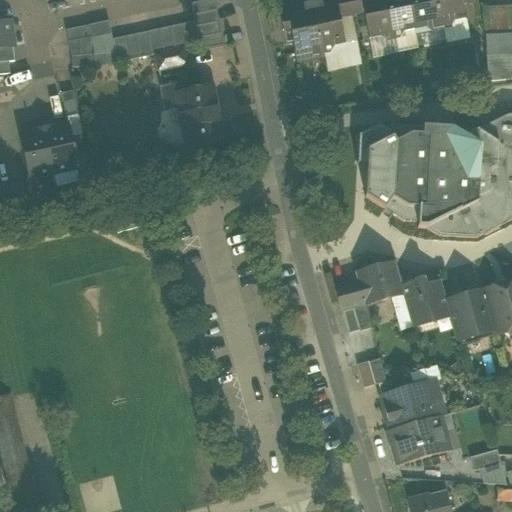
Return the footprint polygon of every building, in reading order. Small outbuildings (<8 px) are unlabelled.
[(209,0),(190,4),(192,16),(216,11),(213,0),(209,0)] [(313,6),(317,25),(323,55),(330,54),(334,48),(345,45),(339,20),(335,0),(325,0),(323,4),(313,6)] [(335,0),(339,20),(351,17),(347,0),(335,0)] [(360,0),(347,0),(351,17),(363,15),(360,0)] [(385,42),(393,41),(384,0),(360,0),(363,15),(369,41),(379,38),(385,42)] [(404,33),(414,31),(407,0),(384,0),(393,41),(400,39),(404,33)] [(436,0),(407,0),(414,31),(425,29),(431,32),(443,30),(436,0)] [(436,0),(443,30),(451,28),(455,23),(465,20),(462,6),(460,0),(436,0)] [(278,8),(283,33),(290,31),(317,25),(313,6),(312,1),(301,3),(278,8)] [(511,7),(483,9),(485,37),(511,35),(511,7)] [(194,22),(195,27),(218,22),(216,11),(192,16),(194,22)] [(345,45),(357,43),(351,17),(339,20),(345,45)] [(443,30),(446,44),(469,40),(466,20),(465,20),(455,23),(451,28),(443,30)] [(108,22),(89,26),(91,39),(111,35),(108,22)] [(187,48),(199,46),(197,39),(195,27),(194,22),(182,25),(187,48)] [(195,27),(197,39),(221,34),(218,22),(195,27)] [(8,24),(0,24),(0,48),(12,47),(8,24)] [(182,49),(187,48),(182,25),(170,27),(175,51),(182,49)] [(324,59),(323,55),(317,25),(290,31),(292,44),(297,64),(324,59)] [(65,31),(68,43),(91,39),(89,26),(65,31)] [(164,53),(175,51),(170,27),(159,30),(164,53)] [(446,44),(443,30),(431,32),(425,29),(414,31),(418,50),(418,51),(446,46),(446,44)] [(155,55),(164,53),(159,30),(147,32),(152,56),(155,55)] [(286,45),(292,44),(290,31),(283,33),(286,45)] [(418,50),(414,31),(404,33),(400,39),(393,41),(395,54),(418,50)] [(141,58),(152,56),(147,32),(135,35),(141,58)] [(199,46),(200,50),(223,45),(221,34),(197,39),(199,46)] [(111,35),(91,39),(95,55),(106,54),(115,53),(112,40),(111,35)] [(129,61),(141,58),(135,35),(124,37),(129,61)] [(511,35),(485,37),(486,58),(511,56),(511,35)] [(117,63),(129,61),(124,37),(112,40),(115,53),(117,63)] [(395,54),(393,41),(385,42),(379,38),(369,41),(372,59),(395,54)] [(68,43),(70,57),(95,55),(91,39),(68,43)] [(357,43),(345,45),(349,69),(361,66),(357,43)] [(324,59),(327,73),(349,69),(345,45),(334,48),(330,54),(323,55),(324,59)] [(0,48),(0,63),(9,63),(14,62),(12,47),(0,48)] [(155,55),(158,71),(186,65),(182,49),(175,51),(164,53),(155,55)] [(117,63),(115,53),(106,54),(108,66),(117,63)] [(95,55),(96,67),(108,66),(106,54),(95,55)] [(96,67),(95,55),(70,57),(72,69),(96,67)] [(511,80),(511,56),(486,58),(487,83),(511,80)] [(0,75),(10,74),(9,63),(0,63),(0,75)] [(454,79),(456,91),(487,86),(486,74),(454,79)] [(178,109),(186,148),(223,140),(212,88),(181,95),(179,83),(161,87),(167,111),(178,109)] [(61,95),(65,118),(77,116),(72,92),(61,95)] [(81,135),(77,116),(65,118),(67,126),(70,138),(81,135)] [(511,116),(507,116),(477,131),(401,127),(384,136),(379,127),(358,137),(357,165),(366,165),(365,198),(402,223),(417,224),(417,230),(426,230),(438,238),(474,240),(511,220),(511,116)] [(67,126),(44,131),(53,174),(76,169),(70,138),(67,126)] [(29,179),(53,174),(44,131),(20,136),(29,179)] [(79,183),(76,169),(53,174),(56,188),(79,183)] [(22,182),(10,185),(15,208),(27,206),(22,182)] [(0,194),(4,211),(15,208),(10,185),(0,187),(0,194)] [(115,224),(117,234),(140,228),(137,218),(115,224)] [(394,299),(402,296),(400,288),(395,271),(383,268),(378,270),(377,268),(356,274),(357,280),(365,307),(394,299)] [(438,277),(425,281),(426,285),(439,282),(438,277)] [(448,321),(450,320),(446,304),(439,282),(426,285),(425,281),(424,279),(413,282),(414,284),(400,288),(402,296),(412,331),(414,331),(413,329),(412,326),(447,316),(448,319),(448,321)] [(334,287),(342,313),(353,310),(365,307),(357,280),(334,287)] [(511,284),(483,293),(494,332),(496,336),(511,331),(511,284)] [(457,342),(494,332),(483,293),(446,304),(450,320),(457,342)] [(394,299),(404,333),(412,331),(402,296),(394,299)] [(365,307),(353,310),(360,333),(371,330),(365,307)] [(359,333),(360,333),(353,310),(342,313),(341,313),(348,336),(359,333)] [(412,326),(413,329),(448,319),(447,316),(412,326)] [(368,363),(374,385),(386,382),(379,360),(368,363)] [(357,367),(363,389),(374,386),(368,364),(357,367)] [(477,368),(465,372),(470,386),(482,381),(477,368)] [(436,369),(412,376),(415,387),(428,384),(437,381),(439,380),(436,369)] [(378,385),(381,397),(415,387),(412,376),(378,385)] [(447,415),(437,381),(428,384),(438,418),(439,418),(447,415)] [(380,397),(390,432),(438,418),(428,384),(415,387),(381,397),(380,397)] [(0,398),(0,470),(10,511),(39,511),(10,396),(0,398)] [(449,415),(447,415),(439,418),(444,432),(454,430),(449,415)] [(439,418),(438,418),(390,432),(386,433),(388,440),(390,440),(398,467),(449,452),(444,432),(439,418)] [(469,459),(473,473),(479,471),(500,465),(497,456),(496,451),(469,459)] [(506,486),(500,465),(479,471),(483,484),(506,486)] [(496,502),(511,503),(511,491),(497,490),(496,502)] [(406,502),(409,511),(449,511),(445,495),(429,499),(428,496),(406,502)]
